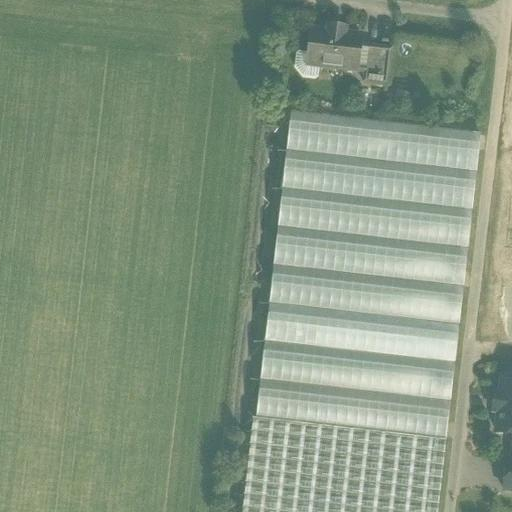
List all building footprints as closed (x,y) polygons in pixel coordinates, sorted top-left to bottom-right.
[(345,30),(327,28),(327,33),(311,31),(308,55),(298,53),(296,55),(294,68),(302,78),(315,80),(317,78),(318,68),(356,73),(359,47),(360,37),(344,35),(345,30)] [(364,74),(367,48),(359,47),(356,73),(364,74)] [(391,51),(367,48),(364,74),(363,84),(387,87),(391,51)] [(479,136),(291,114),(256,421),(445,442),(479,136)] [(511,380),(502,379),(500,397),(494,396),(492,413),(498,413),(496,434),(511,435),(511,380)] [(256,421),(252,420),(241,511),(436,511),(445,442),(256,421)] [(511,464),(506,463),(503,491),(511,492),(511,464)]
